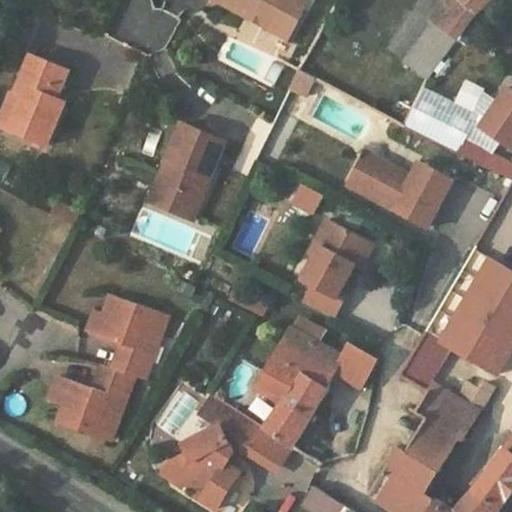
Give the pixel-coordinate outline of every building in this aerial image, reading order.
[(218,0),(290,37),(306,7),(292,0),(218,0)] [(446,0),(430,23),(456,39),(475,13),(489,0),(446,0)] [(430,23),(402,61),(426,80),(456,39),(430,23)] [(13,94),(1,125),(48,143),(66,102),(59,98),(70,71),(32,55),(15,95),(13,94)] [(301,68),(292,87),(307,95),(316,77),(301,68)] [(511,136),(511,89),(502,84),(476,123),(507,144),(511,136)] [(183,124),(155,189),(176,198),(171,210),(193,219),(226,142),(183,124)] [(511,163),(473,144),(468,156),(511,177),(511,163)] [(428,225),(454,178),(421,159),(413,173),(405,168),(397,173),(383,165),(383,156),(367,147),(349,180),(378,197),(385,195),(391,198),(388,203),(428,225)] [(397,173),(405,168),(383,156),(383,165),(397,173)] [(176,198),(155,189),(150,201),(171,210),(176,198)] [(378,197),(388,203),(391,198),(385,195),(378,197)] [(324,247),(336,225),(327,220),(309,253),(315,256),(321,245),(324,247)] [(313,285),(343,301),(351,287),(344,284),(355,265),(361,268),(374,244),(336,225),(324,247),(321,245),(315,256),(303,279),(313,285)] [(478,248),(511,266),(511,249),(485,234),(478,248)] [(442,307),(496,337),(511,308),(511,266),(478,248),(442,307)] [(343,301),(313,285),(304,303),(334,319),(343,301)] [(258,298),(238,289),(232,300),(231,302),(251,312),(258,298)] [(149,379),(170,314),(111,294),(106,310),(98,334),(122,343),(114,368),(137,375),(149,379)] [(251,312),(262,318),(269,303),(258,298),(251,312)] [(93,305),(85,330),(98,334),(106,310),(93,305)] [(437,335),(483,361),(496,337),(442,307),(428,330),(437,335)] [(293,446),(294,445),(328,385),(303,370),(319,343),(293,329),(262,389),(283,402),(265,427),(265,428),(293,446)] [(428,330),(413,355),(423,360),(437,335),(428,330)] [(303,370),(328,385),(337,371),(344,357),(319,343),(303,370)] [(337,371),(363,387),(374,367),(377,362),(350,347),(344,357),(337,371)] [(436,382),(442,372),(423,360),(413,355),(401,376),(428,391),(429,391),(435,382),(436,382)] [(59,424),(114,442),(137,375),(114,368),(102,364),(95,388),(69,379),(60,406),(65,408),(59,424)] [(469,382),(490,395),(494,388),(484,382),(488,377),(476,370),(469,382)] [(60,406),(69,379),(58,375),(49,402),(60,406)] [(488,377),(484,382),(494,388),(497,383),(488,377)] [(435,382),(429,391),(428,391),(416,411),(427,418),(459,438),(463,440),(481,410),(459,397),(451,392),(436,382),(435,382)] [(465,388),(459,397),(481,410),(490,395),(469,382),(465,388)] [(451,392),(459,397),(465,388),(457,383),(451,392)] [(226,463),(225,457),(234,453),(239,457),(248,442),(260,423),(215,395),(201,417),(219,427),(183,445),(188,456),(170,465),(180,486),(218,510),(242,474),(226,463)] [(453,511),(425,493),(413,485),(426,463),(438,471),(459,438),(427,418),(421,429),(410,446),(408,449),(402,446),(370,494),(398,511),(453,511)] [(410,422),(399,440),(410,446),(421,429),(410,422)] [(293,446),(265,428),(265,427),(260,423),(248,442),(282,463),(293,446)] [(476,490),(500,508),(511,492),(511,451),(508,449),(489,473),(481,484),(476,490)] [(438,471),(426,463),(413,485),(425,493),(438,471)] [(483,468),(474,479),(481,484),(489,473),(483,468)] [(304,504),(316,511),(344,511),(348,507),(316,485),(304,504)] [(496,511),(500,508),(476,490),(463,508),(459,511),(496,511)]
